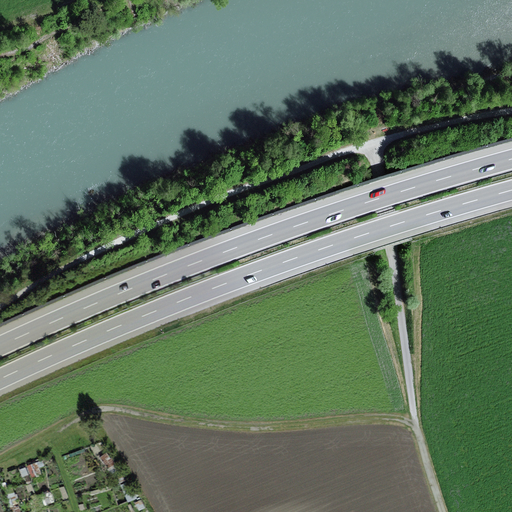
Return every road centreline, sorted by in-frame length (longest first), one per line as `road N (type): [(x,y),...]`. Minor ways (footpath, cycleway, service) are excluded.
road 1 (motorway): [(0,379),(288,260),(511,190)]
road 2 (motorway): [(511,159),(273,234),(0,346)]
road 3 (track): [(416,429),(379,420),(212,425),(104,410),(0,461)]
road 4 (track): [(374,145),(416,429),(442,511)]
